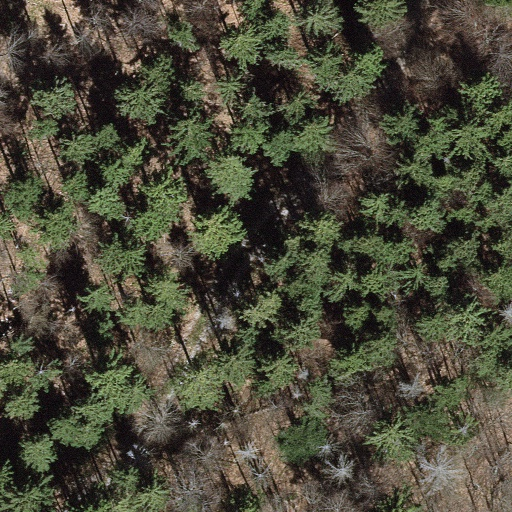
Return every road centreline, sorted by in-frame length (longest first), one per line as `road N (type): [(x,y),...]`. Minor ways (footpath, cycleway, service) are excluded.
road 1 (track): [(17,511),(300,190),(365,0)]
road 2 (track): [(344,61),(360,148),(362,228),(425,324),(511,364)]
